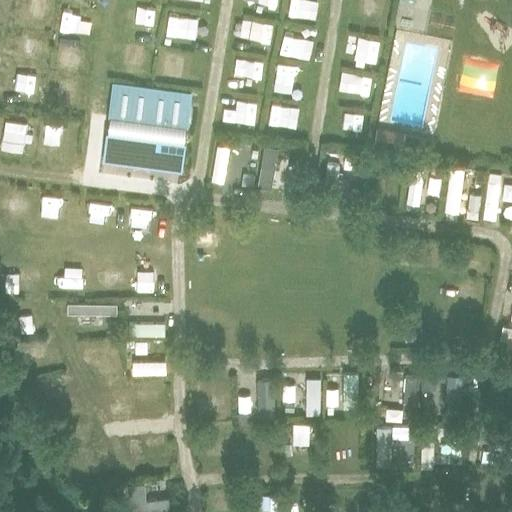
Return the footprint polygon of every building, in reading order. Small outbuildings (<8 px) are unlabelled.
[(408,21),(431,24),(434,0),(419,0),(418,7),(411,6),(408,21)] [(102,162),(182,172),(192,92),(113,82),(102,162)] [(225,142),(220,182),(233,184),(239,144),(225,142)] [(279,188),(288,148),(270,144),(261,184),(279,188)] [(343,191),(344,155),(331,155),(331,191),(343,191)] [(384,201),(389,164),(377,163),(371,199),(384,201)] [(427,193),(431,170),(416,167),(413,191),(427,193)] [(463,204),(467,169),(454,167),(450,203),(463,204)] [(492,172),(488,218),(501,219),(505,173),(492,172)] [(34,328),(33,315),(8,317),(8,330),(34,328)] [(171,332),(171,319),(140,318),(140,331),(171,332)] [(126,354),(125,339),(92,341),(92,355),(126,354)] [(64,351),(48,352),(49,365),(65,364),(64,351)] [(19,357),(21,370),(36,368),(34,354),(19,357)] [(265,379),(268,397),(284,394),(280,376),(265,379)] [(70,408),(87,405),(84,391),(67,394),(70,408)] [(140,398),(141,409),(166,408),(165,396),(140,398)] [(261,425),(248,424),(247,443),(260,444),(261,425)] [(116,465),(86,468),(87,480),(118,476),(116,465)] [(497,489),(499,504),(510,502),(509,488),(497,489)]
